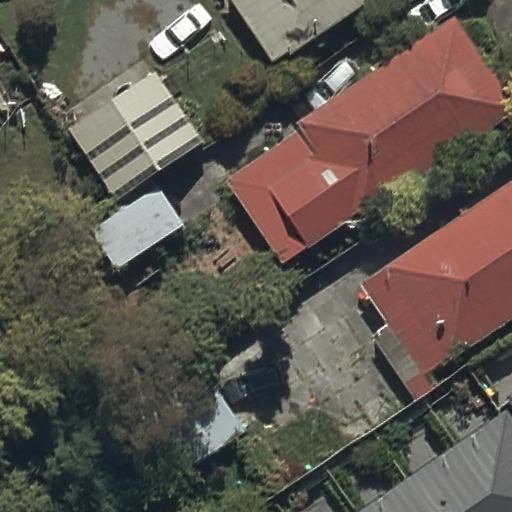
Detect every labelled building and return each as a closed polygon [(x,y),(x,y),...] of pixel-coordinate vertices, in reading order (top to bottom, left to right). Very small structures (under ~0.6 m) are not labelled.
[(234,0),(282,67),(377,0),(234,0)] [(511,106),(454,21),(221,182),(283,274),(511,118),(511,106)] [(159,81),(73,138),(119,208),(205,151),(159,81)] [(511,187),(392,269),(364,289),(431,386),(511,330),(511,187)] [(248,441),(197,362),(126,409),(177,487),(248,441)] [(511,511),(511,425),(506,417),(373,511),(511,511)]
